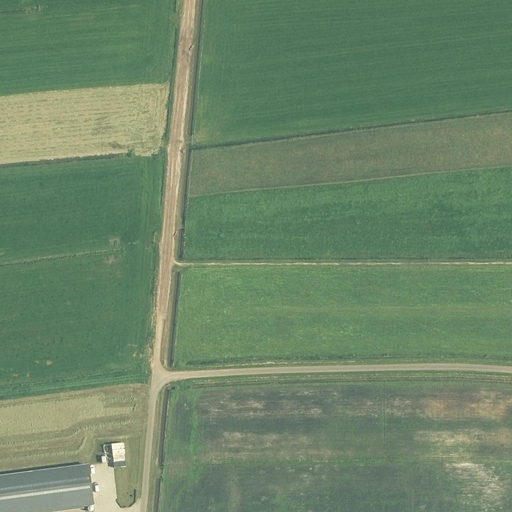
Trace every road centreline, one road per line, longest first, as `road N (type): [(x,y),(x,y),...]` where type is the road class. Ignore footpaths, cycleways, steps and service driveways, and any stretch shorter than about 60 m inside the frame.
road 1 (track): [(154,375),(189,0)]
road 2 (unclassified): [(511,374),(154,375)]
road 3 (unclassified): [(142,511),(154,375)]
